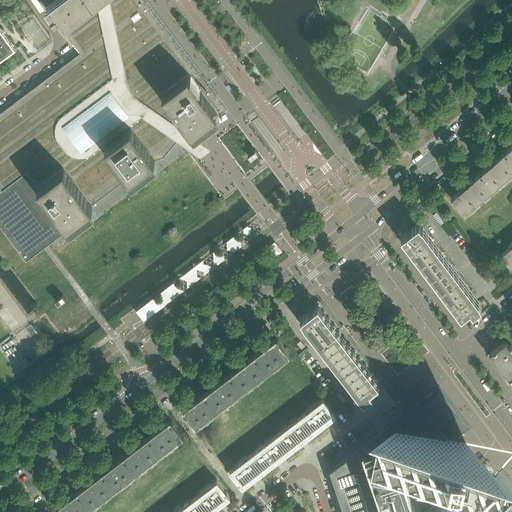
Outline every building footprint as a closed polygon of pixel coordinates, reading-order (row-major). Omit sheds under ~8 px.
[(164,157),(178,139),(175,137),(173,136),(176,134),(182,129),(184,130),(184,131),(186,133),(188,132),(193,129),(195,128),(195,127),(205,122),(227,109),(237,103),(246,116),(254,111),(230,78),(213,91),(207,84),(203,78),(198,71),(184,53),(180,47),(211,24),(269,100),(276,94),(213,10),(174,40),(172,36),(165,28),(156,16),(150,8),(146,3),(144,0),(98,0),(62,27),(66,32),(72,40),(75,44),(81,51),(77,54),(39,83),(18,98),(0,112),(0,225),(26,260),(42,248),(48,243),(53,239),(59,235),(64,231),(68,225),(71,220),(76,216),(83,211),(88,207),(92,204),(111,189),(117,185),(125,179),(129,176),(142,167),(150,160),(163,157),(164,157)] [(62,27),(98,0),(41,0),(49,9),(53,15),(52,16),(51,17),(56,23),(58,21),(62,27)] [(0,59),(15,49),(7,37),(0,27),(0,59)] [(511,170),(511,159),(505,150),(480,172),(493,187),(511,170)] [(493,187),(480,172),(451,197),(461,208),(464,212),(493,187)] [(479,301),(453,267),(423,226),(420,223),(419,222),(414,225),(403,234),(401,232),(398,234),(405,244),(407,243),(414,252),(413,254),(418,261),(420,259),(425,266),(423,268),(428,274),(430,273),(435,279),(433,281),(438,288),(440,286),(445,293),(444,295),(449,301),(450,300),(455,306),(454,308),(459,315),(460,314),(461,314),(470,308),(473,311),(481,305),(479,301)] [(511,244),(500,254),(511,267),(511,244)] [(503,267),(496,258),(489,264),(496,272),(501,269),(503,267)] [(365,283),(355,270),(347,276),(353,285),(352,286),(353,288),(355,287),(357,289),(365,283)] [(359,353),(354,346),(352,347),(347,341),(348,339),(344,333),(341,334),(337,327),(338,326),(333,320),(331,321),(324,311),(325,310),(318,300),(315,302),(316,304),(301,316),(304,321),(314,335),(361,395),(364,399),(372,392),(370,389),(379,382),(378,381),(379,380),(374,373),(372,374),(367,367),(369,366),(364,360),(362,361),(357,354),(359,353)] [(288,354),(288,353),(276,337),(275,338),(270,342),(269,342),(264,346),(265,346),(255,354),(267,369),(287,354),(288,354)] [(511,375),(511,349),(505,340),(489,352),(509,378),(511,375)] [(242,389),(267,369),(255,354),(245,362),(244,361),(239,365),(240,365),(230,373),(242,389)] [(217,408),(242,389),(230,373),(220,381),(219,380),(214,384),(215,385),(205,393),(217,408)] [(336,463),(329,468),(331,472),(331,473),(344,511),(511,511),(511,481),(502,469),(511,457),(511,452),(486,447),(439,385),(425,396),(418,402),(403,413),(384,427),(370,424),(362,437),(364,442),(336,464),(336,463)] [(196,424),(217,408),(205,393),(195,400),(194,399),(194,400),(189,403),(190,404),(184,408),(183,409),(185,410),(184,411),(186,413),(196,425),(197,424),(196,424)] [(340,406),(334,397),(327,403),(334,413),(342,407),(340,406)] [(329,419),(334,415),(335,414),(334,413),(327,403),(323,398),(322,399),(301,416),(313,431),(324,423),(329,419)] [(304,438),(313,431),(301,416),(276,435),(288,450),(299,442),(299,443),(300,442),(304,439),(304,438)] [(182,435),(170,419),(169,419),(169,420),(164,424),(163,423),(158,427),(159,428),(149,435),(161,451),(165,447),(181,435),(181,436),(182,435)] [(151,459),(161,451),(149,435),(139,443),(139,442),(133,446),(134,447),(124,455),(136,470),(151,459)] [(279,457),(288,450),(276,435),(251,454),(263,470),(274,461),(274,462),(279,458),(279,457)] [(263,470),(251,454),(231,469),(230,469),(230,470),(239,481),(243,486),(243,485),(243,484),(248,480),(249,481),(254,477),(254,476),(263,470)] [(113,488),(136,470),(124,455),(114,462),(113,462),(111,464),(108,466),(109,466),(101,473),(113,488)] [(239,481),(230,470),(228,472),(237,483),(239,481)] [(90,506),(113,488),(101,473),(93,479),(92,478),(87,482),(88,483),(78,490),(90,506)] [(229,496),(217,480),(216,480),(216,481),(196,496),(208,511),(218,504),(218,505),(223,501),(223,500),(228,496),(228,497),(229,496)] [(81,511),(90,506),(78,490),(68,498),(67,497),(62,501),(63,502),(57,506),(56,506),(60,511),(81,511)] [(207,511),(208,511),(196,496),(175,511),(207,511)]
